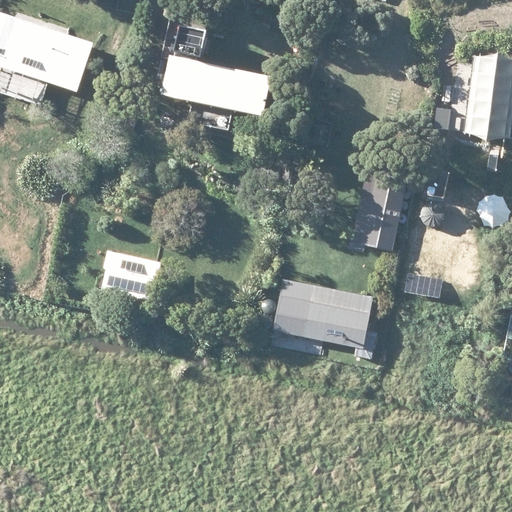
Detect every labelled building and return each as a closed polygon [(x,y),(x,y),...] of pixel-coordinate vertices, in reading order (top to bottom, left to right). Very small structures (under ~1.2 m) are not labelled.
[(89,42),(0,12),(0,66),(73,91),(89,42)] [(158,95),(265,119),(274,78),(203,63),(210,33),(188,29),(189,23),(169,19),(160,59),(164,60),(158,95)] [(402,191),(377,187),(374,205),(363,204),(361,215),(372,217),(371,224),(396,227),(402,191)] [(159,264),(110,253),(101,295),(150,305),(159,264)] [(371,296),(283,279),(273,331),(301,337),(355,348),(353,356),(370,359),(375,334),(364,332),(371,296)]
